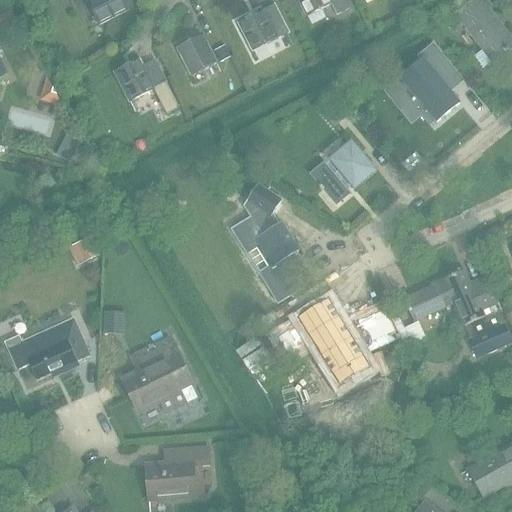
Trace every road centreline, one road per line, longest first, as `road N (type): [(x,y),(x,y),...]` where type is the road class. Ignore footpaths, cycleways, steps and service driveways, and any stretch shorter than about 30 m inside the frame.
road 1 (track): [(314,511),(127,186),(364,58)]
road 2 (residential): [(511,200),(393,253),(377,239),(378,216),(511,110)]
